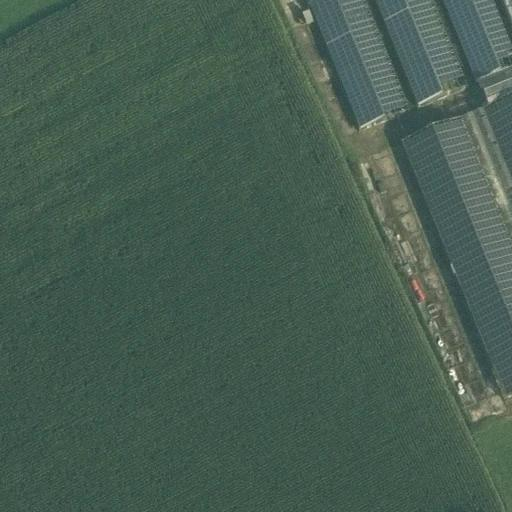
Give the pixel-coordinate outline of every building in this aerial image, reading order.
[(410,114),(365,0),(305,0),(358,134),(410,114)] [(468,90),(432,0),(372,0),(416,111),(468,90)] [(478,86),(511,72),(511,30),(500,0),(440,0),(475,87),(478,86)] [(511,12),(507,0),(500,0),(511,30),(511,72),(478,86),(487,111),(511,100),(511,12)] [(480,113),(511,191),(511,100),(487,111),(480,113)] [(462,121),(509,239),(511,237),(511,191),(480,113),(462,121)] [(511,399),(511,245),(509,239),(462,121),(399,146),(503,403),(511,399)]
